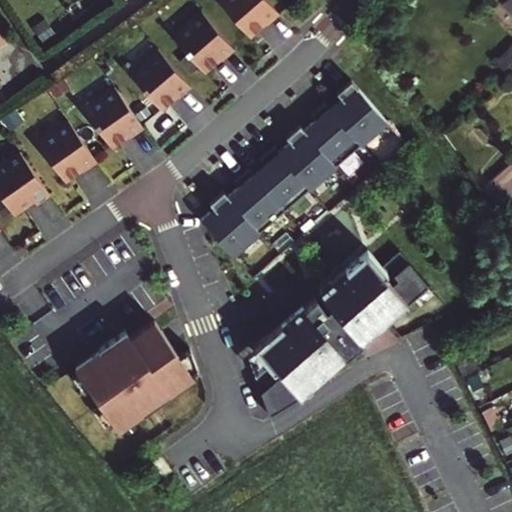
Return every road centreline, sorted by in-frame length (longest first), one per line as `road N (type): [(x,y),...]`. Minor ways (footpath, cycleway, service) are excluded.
road 1 (residential): [(149,186),(359,0)]
road 2 (residential): [(149,186),(244,441)]
road 3 (residential): [(0,291),(149,186)]
